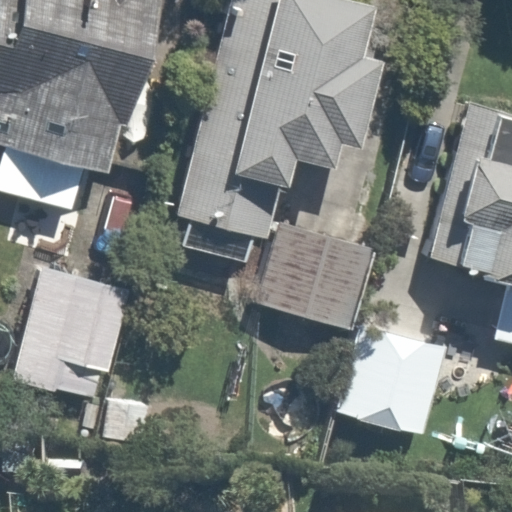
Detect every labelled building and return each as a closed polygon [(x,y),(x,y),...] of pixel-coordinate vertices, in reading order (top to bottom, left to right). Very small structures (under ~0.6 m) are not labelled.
[(178,0),(12,0),(0,36),(0,143),(118,183),(178,0)] [(387,10),(346,0),(292,0),(247,178),(300,191),(307,162),(348,172),(356,142),(379,148),(400,65),(374,59),(387,10)] [(511,116),(509,116),(496,157),(489,155),(466,227),(478,231),(464,277),(505,290),(489,342),(511,349),(511,116)] [(377,241),(275,218),(254,311),(356,333),(377,241)] [(146,293),(43,263),(10,380),(77,399),(86,366),(122,376),(146,293)] [(445,349),(367,332),(348,422),(426,439),(445,349)] [(166,411),(112,395),(101,432),(154,448),(166,411)]
